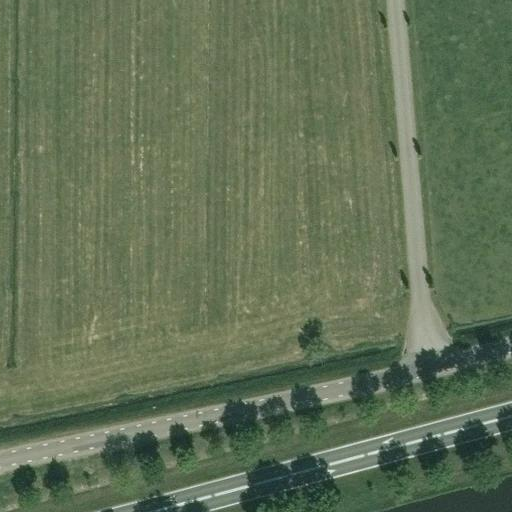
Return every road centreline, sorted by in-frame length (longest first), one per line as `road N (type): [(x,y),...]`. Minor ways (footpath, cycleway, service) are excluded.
road 1 (unclassified): [(0,463),(511,348)]
road 2 (trunk): [(148,511),(511,414)]
